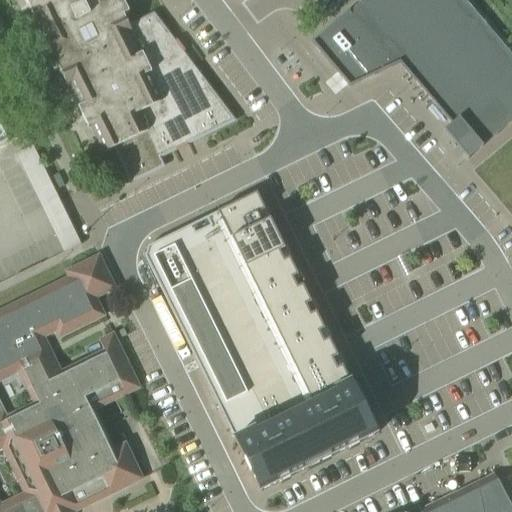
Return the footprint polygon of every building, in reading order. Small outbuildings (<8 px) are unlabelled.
[(70,79),(83,106),(78,108),(87,128),(92,125),(106,153),(117,147),(120,152),(146,140),(144,134),(146,133),(137,114),(164,101),(128,27),(115,0),(24,0),(33,18),(39,15),(52,41),(46,44),(65,82),(70,79)] [(511,121),(511,53),(466,0),(361,0),(311,42),(349,87),(399,64),(456,131),(461,127),(472,141),(511,121)] [(128,27),(164,101),(204,81),(153,14),(128,27)] [(116,154),(117,154),(131,183),(163,167),(159,158),(174,150),(173,148),(187,142),(187,144),(234,121),(204,81),(164,101),(137,114),(146,133),(144,134),(146,140),(120,152),(116,154)] [(0,147),(8,143),(0,126),(0,147)] [(80,248),(31,147),(15,155),(64,256),(80,248)] [(341,369),(336,358),(328,342),(323,331),(315,315),(310,304),(302,288),(297,277),(289,261),(283,250),(269,222),(264,211),(256,194),(148,247),(144,258),(260,492),(375,436),(362,412),(341,369)] [(69,511),(67,507),(71,505),(72,506),(104,491),(107,497),(135,483),(123,458),(122,457),(114,461),(89,408),(112,396),(114,399),(116,399),(125,394),(127,393),(125,390),(136,384),(135,382),(129,370),(130,369),(129,368),(124,357),(113,334),(99,341),(104,351),(58,374),(57,375),(40,340),(56,332),(59,338),(104,317),(95,299),(115,289),(99,256),(66,272),(68,278),(0,311),(0,511),(69,511)] [(511,511),(494,475),(421,511),(511,511)]
